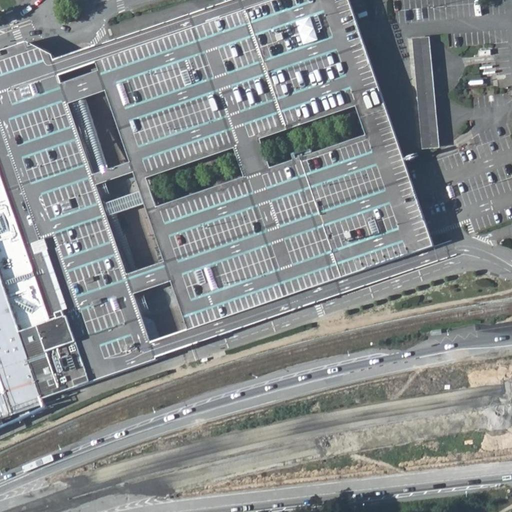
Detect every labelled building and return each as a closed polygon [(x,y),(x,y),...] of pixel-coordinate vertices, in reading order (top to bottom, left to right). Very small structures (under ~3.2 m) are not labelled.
[(99,186),(136,174),(167,262),(129,275),(136,295),(173,282),(190,330),(153,343),(158,359),(195,347),(439,262),(436,253),(434,247),(428,228),(413,188),(406,167),(393,127),(376,74),(366,43),(364,38),(351,0),(277,0),(99,49),(98,48),(62,60),(56,62),(61,76),(98,63),(101,71),(64,84),(67,93),(71,105),(108,92),(132,163),(105,172),(95,176),(99,186)] [(0,415),(44,399),(6,281),(33,272),(30,246),(42,241),(48,240),(93,382),(158,359),(153,343),(140,306),(136,295),(129,275),(101,192),(99,186),(95,176),(71,105),(67,93),(64,84),(61,76),(56,62),(53,56),(45,50),(30,43),(0,53),(0,415)] [(424,143),(439,142),(430,43),(415,44),(424,143)] [(479,50),(472,51),(473,67),(481,67),(479,50)] [(30,246),(33,272),(6,281),(44,399),(64,392),(74,388),(93,382),(48,240),(42,241),(30,246)] [(74,388),(64,392),(66,399),(77,396),(74,388)] [(64,392),(44,399),(47,406),(66,399),(64,392)]
